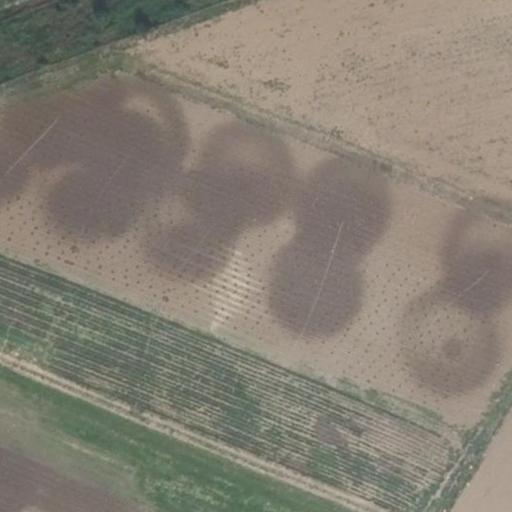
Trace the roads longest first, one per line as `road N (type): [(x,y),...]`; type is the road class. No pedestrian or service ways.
road 1 (track): [(0,108),(103,66),(511,213)]
road 2 (track): [(427,511),(511,382)]
